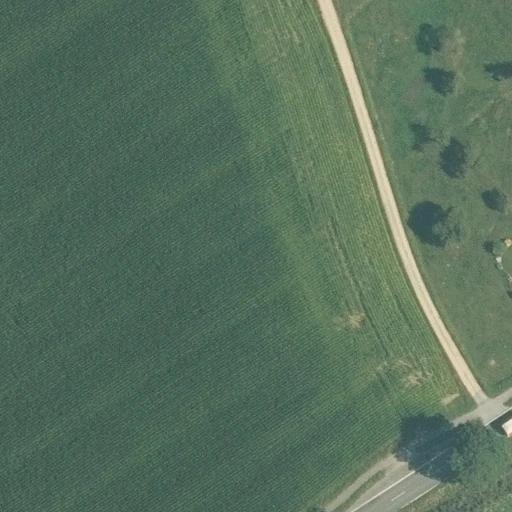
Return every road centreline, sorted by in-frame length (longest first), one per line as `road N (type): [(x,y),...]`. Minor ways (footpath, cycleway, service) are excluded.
road 1 (track): [(332,0),(396,218),(508,437)]
road 2 (secondary): [(391,511),(511,434)]
